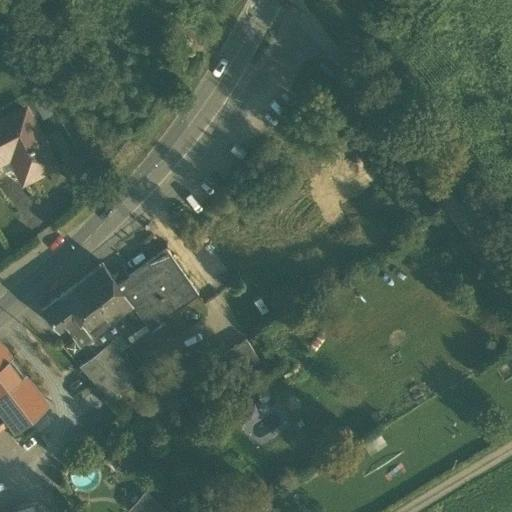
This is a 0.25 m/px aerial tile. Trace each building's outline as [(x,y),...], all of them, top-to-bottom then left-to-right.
[(25,108),(0,121),(0,159),(10,154),(22,179),(53,164),(25,108)] [(166,250),(117,285),(133,307),(144,323),(149,329),(197,294),(166,250)] [(101,263),(70,287),(79,300),(70,307),(77,316),(90,336),(91,337),(133,307),(117,285),(101,263)] [(79,300),(70,287),(60,294),(70,307),(79,300)] [(60,294),(40,310),(57,331),(65,325),(77,316),(70,307),(60,294)] [(133,307),(91,337),(100,349),(107,344),(119,334),(123,338),(144,323),(133,307)] [(90,336),(77,316),(65,325),(78,344),(79,344),(90,336)] [(107,344),(115,353),(127,344),(123,338),(119,334),(107,344)] [(90,336),(79,344),(89,358),(100,349),(91,337),(90,336)] [(244,341),(222,354),(235,375),(257,361),(244,341)] [(116,363),(120,360),(115,353),(107,344),(100,349),(89,358),(79,366),(107,396),(112,392),(128,379),(128,378),(116,363)] [(53,418),(0,347),(0,412),(6,420),(22,440),(53,418)] [(116,363),(128,378),(132,375),(120,360),(116,363)] [(128,379),(112,392),(117,398),(132,385),(128,379)] [(161,511),(162,511),(146,497),(138,506),(143,510),(143,511),(161,511)]
